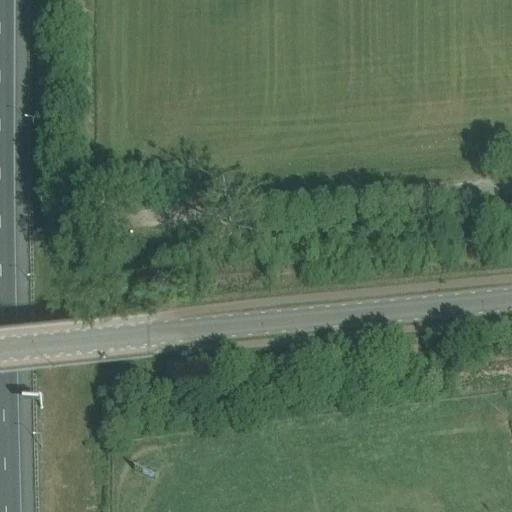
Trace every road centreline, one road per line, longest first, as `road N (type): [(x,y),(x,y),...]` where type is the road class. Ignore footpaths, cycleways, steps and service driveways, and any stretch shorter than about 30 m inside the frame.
road 1 (tertiary): [(0,346),(511,300)]
road 2 (unclassified): [(114,227),(511,188)]
road 3 (motorway): [(4,511),(0,273)]
